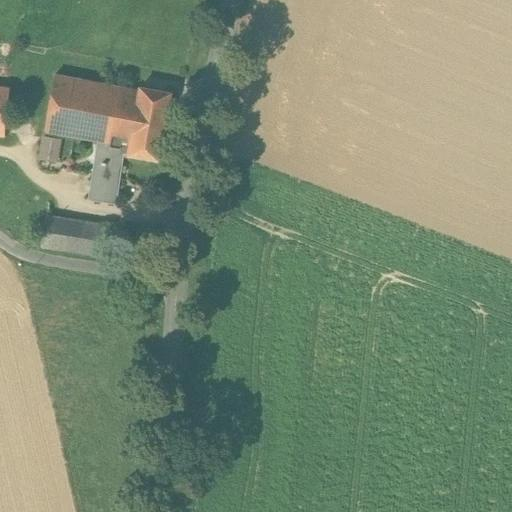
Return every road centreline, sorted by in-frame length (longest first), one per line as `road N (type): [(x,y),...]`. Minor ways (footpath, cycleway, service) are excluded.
road 1 (secondary): [(233,0),(175,286)]
road 2 (secondary): [(175,286),(159,511)]
road 3 (unclassified): [(0,239),(8,251),(175,286)]
